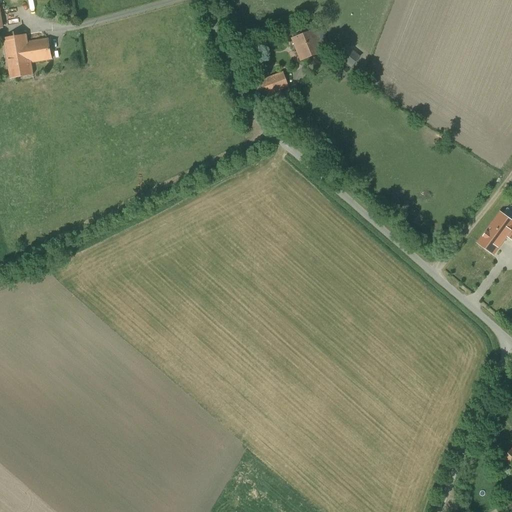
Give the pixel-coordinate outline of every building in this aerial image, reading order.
[(72,8),(62,10),(63,17),(73,15),(72,8)] [(330,49),(322,29),(316,31),(323,51),(330,49)] [(315,30),(292,39),(300,61),(324,52),(323,51),(316,31),(315,30)] [(26,34),(3,38),(10,79),(33,75),(31,63),(27,42),(26,34)] [(48,39),(27,42),(31,63),(52,59),(48,39)] [(359,57),(346,47),(338,56),(351,67),(359,57)] [(339,62),(332,70),(342,79),(348,70),(339,62)] [(283,73),(254,84),(259,97),(288,86),(283,73)] [(487,231),(478,243),(493,255),(501,244),(507,236),(511,238),(511,221),(500,213),(500,214),(487,231)] [(511,448),(502,458),(511,467),(511,448)]
